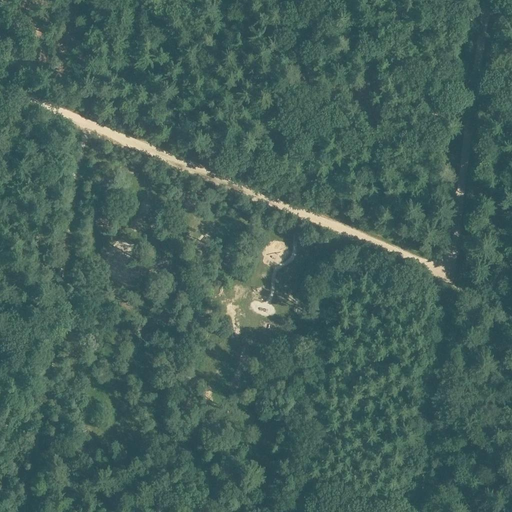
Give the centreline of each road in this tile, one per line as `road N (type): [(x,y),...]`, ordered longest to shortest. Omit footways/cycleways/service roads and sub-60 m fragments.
road 1 (track): [(323,0),(302,40),(311,92),(349,128),(375,135),(427,123),(460,82),(461,29),(442,0)]
road 2 (track): [(86,122),(29,462)]
road 3 (track): [(236,185),(0,86)]
road 4 (track): [(418,511),(448,273)]
road 5 (track): [(448,273),(236,185)]
road 6 (track): [(448,273),(474,81)]
